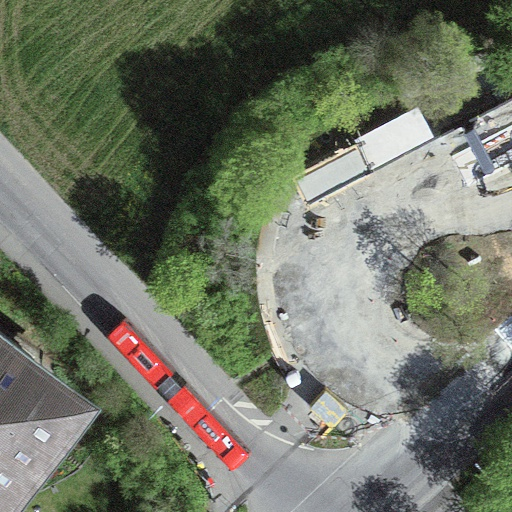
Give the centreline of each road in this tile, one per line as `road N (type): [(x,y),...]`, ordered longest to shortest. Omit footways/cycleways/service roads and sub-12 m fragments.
road 1 (residential): [(0,195),(323,511)]
road 2 (unclassified): [(511,367),(356,511)]
